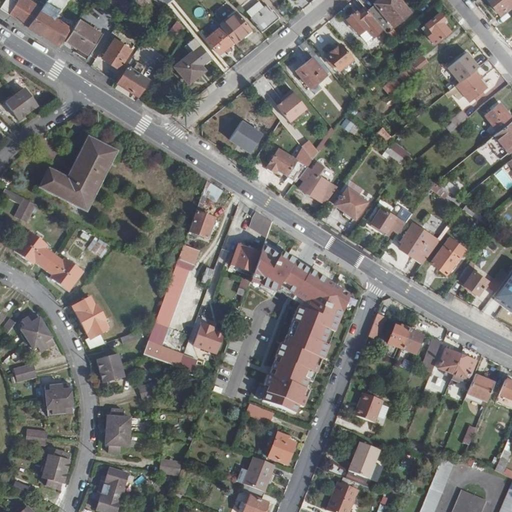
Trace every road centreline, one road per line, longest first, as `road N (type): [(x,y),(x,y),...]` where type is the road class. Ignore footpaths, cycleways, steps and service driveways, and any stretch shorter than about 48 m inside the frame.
road 1 (residential): [(0,269),(51,304),(82,368),(89,446),(68,511)]
road 2 (residential): [(381,275),(287,511)]
road 3 (tertiary): [(381,275),(167,141)]
road 4 (residential): [(335,0),(167,141)]
road 5 (tertiary): [(511,348),(381,275)]
